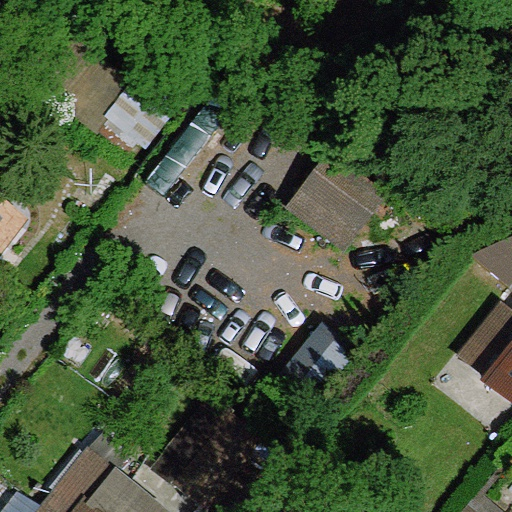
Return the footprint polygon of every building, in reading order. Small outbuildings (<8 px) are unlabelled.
[(332,160),(295,208),(348,248),(385,200),(332,160)] [(0,235),(13,218),(0,208),(0,235)] [(511,366),(495,388),(511,401),(511,366)] [(211,402),(159,469),(207,506),(260,439),(211,402)] [(161,511),(93,456),(47,511),(161,511)]
